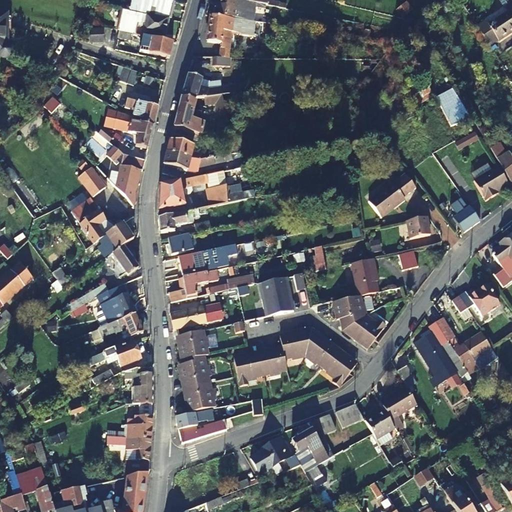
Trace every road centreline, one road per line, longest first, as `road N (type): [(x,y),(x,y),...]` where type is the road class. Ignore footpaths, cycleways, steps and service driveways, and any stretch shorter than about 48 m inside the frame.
road 1 (residential): [(163,455),(165,362),(148,182),(197,0)]
road 2 (residential): [(377,365),(345,397),(192,453),(163,455)]
road 3 (residential): [(511,213),(469,250),(377,365)]
road 4 (residential): [(377,365),(305,318),(257,333)]
